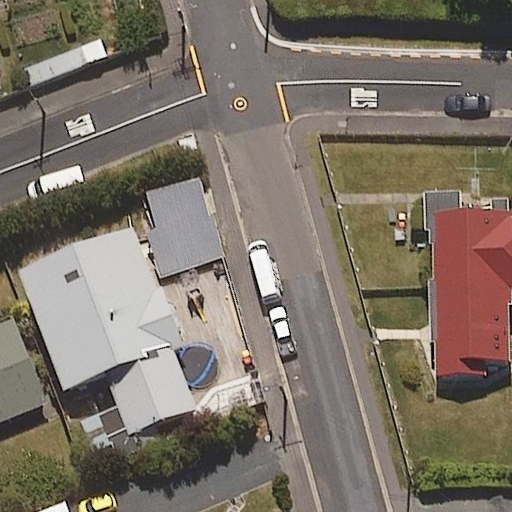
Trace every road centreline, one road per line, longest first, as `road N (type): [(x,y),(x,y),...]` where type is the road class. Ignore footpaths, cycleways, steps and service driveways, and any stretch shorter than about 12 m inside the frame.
road 1 (residential): [(356,511),(238,87)]
road 2 (residential): [(511,89),(238,87)]
road 3 (residential): [(0,167),(196,92),(238,87)]
